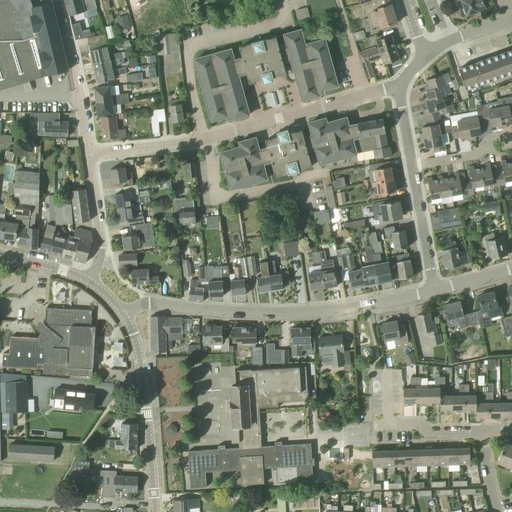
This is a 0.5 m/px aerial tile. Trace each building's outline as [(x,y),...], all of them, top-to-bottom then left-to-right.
[(0,0),(0,90),(49,75),(68,71),(68,69),(63,48),(63,47),(62,47),(57,26),(58,26),(57,25),(52,4),(52,2),(33,7),(30,0),(0,0)] [(97,8),(94,0),(65,0),(70,16),(97,8)] [(391,5),(389,0),(370,0),(364,2),(361,3),(364,15),(367,14),(368,18),(362,20),(366,32),(372,30),(373,31),(397,23),(392,4),(391,5)] [(467,16),(485,9),(481,0),(455,0),(455,1),(458,0),(461,0),(465,9),(463,10),(465,14),(466,13),(467,16)] [(309,7),(297,10),(299,20),(311,17),(309,7)] [(118,17),(121,30),(131,28),(128,15),(118,17)] [(82,32),(73,34),(75,40),(75,41),(88,39),(91,39),(91,37),(90,30),(82,32)] [(303,100),(319,96),(319,94),(323,93),(322,90),(338,86),(325,40),(309,44),(309,46),(305,47),(301,30),(285,35),(288,47),(279,49),(276,37),(239,47),(243,59),(234,61),(231,50),(215,54),(215,56),(212,57),(211,55),(195,60),(212,121),(227,117),(228,119),(233,118),(233,120),(249,115),(238,75),(247,73),(249,83),(264,79),(265,83),(273,81),(272,77),(286,73),(283,63),(292,60),(303,100)] [(355,42),(364,39),(366,38),(364,30),(352,34),(355,42)] [(158,56),(170,54),(180,53),(178,33),(156,36),(158,56)] [(91,39),(88,39),(89,45),(107,42),(106,36),(91,39)] [(368,57),(395,47),(391,36),(376,41),(379,48),(376,49),(375,48),(358,53),(360,59),(368,57)] [(128,52),(122,53),(112,55),(110,47),(109,44),(107,44),(107,42),(89,45),(91,51),(90,51),(93,63),(109,59),(110,61),(123,57),(123,58),(129,57),(128,52)] [(382,58),(384,65),(399,60),(395,47),(368,57),(360,59),(364,71),(372,68),(370,63),(379,60),(379,59),(382,58)] [(467,66),(459,69),(462,78),(466,90),(511,74),(511,50),(478,62),(477,60),(477,61),(473,62),(473,61),(467,64),(466,63),(467,66)] [(125,64),(123,58),(123,57),(110,61),(109,59),(93,63),(95,74),(103,72),(112,70),(111,66),(114,65),(114,66),(125,64)] [(112,71),(112,70),(103,72),(95,74),(97,84),(114,80),(114,77),(127,74),(126,68),(112,71)] [(127,82),(143,79),(142,73),(126,75),(127,82)] [(446,85),(446,84),(443,74),(426,80),(428,86),(425,87),(426,91),(442,86),(443,86),(446,85)] [(446,96),(443,86),(442,86),(426,91),(428,97),(425,98),(426,102),(442,97),(446,96)] [(97,102),(128,98),(127,94),(110,96),(109,87),(95,88),(97,102)] [(489,99),(497,98),(496,90),(488,91),(489,99)] [(448,113),(442,97),(426,102),(426,103),(428,108),(424,109),(428,120),(439,116),(448,113)] [(98,116),(108,115),(113,114),(112,105),(128,103),(128,98),(97,102),(98,116)] [(511,99),(508,100),(508,98),(498,100),(498,103),(502,128),(507,127),(507,124),(511,123),(511,99)] [(184,121),(182,111),(180,99),(169,101),(173,123),(184,121)] [(498,129),(502,128),(498,103),(487,104),(488,110),(483,111),(485,123),(490,122),(491,127),(497,126),(498,129)] [(157,109),(159,121),(166,121),(164,108),(157,109)] [(151,110),(152,124),(153,134),(160,133),(159,121),(157,109),(151,110)] [(478,118),(468,119),(471,140),(476,139),(475,136),(481,135),(479,124),(485,123),(483,111),(477,112),(478,118)] [(69,122),(59,121),(58,121),(58,114),(39,113),(39,129),(45,129),(45,135),(68,136),(69,122)] [(126,137),(125,129),(118,130),(116,116),(101,118),(103,140),(126,137)] [(419,134),(420,138),(441,134),(441,135),(453,133),(452,127),(452,126),(443,127),(443,129),(440,130),(439,124),(442,124),(439,116),(428,120),(430,126),(422,127),(423,133),(419,134)] [(375,159),(391,156),(390,147),(389,147),(388,147),(385,132),(386,132),(383,119),(357,124),(358,125),(349,127),(346,118),(327,124),(325,119),(309,123),(313,136),(304,138),(302,130),(288,134),(287,131),(278,133),(279,137),(265,140),(268,148),(259,151),(256,138),(239,143),(241,147),(221,153),(226,169),(227,169),(228,172),(227,173),(231,189),(267,179),(263,164),(271,162),(275,177),(312,166),(308,151),(316,149),(321,164),(356,154),(356,152),(374,149),(375,159)] [(458,125),(455,126),(452,127),(453,133),(454,138),(460,137),(460,139),(466,138),(467,141),(471,140),(468,119),(457,121),(458,125)] [(443,145),(441,135),(441,134),(420,138),(421,143),(424,143),(425,148),(433,147),(434,153),(446,151),(445,145),(443,145)] [(505,182),(511,180),(511,163),(506,164),(506,161),(501,161),(503,172),(498,173),(500,186),(505,185),(505,182)] [(194,176),(193,163),(185,163),(186,177),(194,176)] [(381,163),(372,165),(369,165),(370,171),(369,171),(370,179),(364,180),(365,185),(393,179),(391,167),(382,168),(381,163)] [(494,187),(500,186),(498,173),(492,174),(490,163),(485,164),(486,168),(480,169),(483,186),(484,190),(494,189),(494,187)] [(113,184),(123,182),(127,181),(126,173),(132,172),(131,166),(111,169),(113,184)] [(472,182),(466,183),(468,195),(474,194),(473,188),(483,186),(480,169),(474,170),(474,166),(469,167),(472,182)] [(19,246),(38,248),(39,229),(35,229),(36,213),(38,214),(40,173),(16,171),(15,189),(15,196),(14,203),(16,203),(15,215),(17,215),(22,216),(20,233),(19,246)] [(462,194),(462,196),(464,207),(470,206),(468,195),(466,183),(465,175),(459,176),(459,173),(454,174),(455,177),(449,178),(452,196),(462,194)] [(438,177),(438,180),(442,197),(452,196),(449,178),(443,179),(442,176),(438,177)] [(438,180),(433,181),(432,178),(427,179),(431,199),(442,197),(438,180)] [(373,196),(386,194),(396,192),(393,179),(365,185),(366,189),(372,188),(373,196)] [(117,208),(133,205),(132,200),(140,199),(138,185),(126,187),(127,193),(115,195),(117,208)] [(76,223),(80,222),(90,221),(86,189),(72,191),(76,223)] [(45,235),(40,251),(49,253),(55,232),(56,226),(55,226),(55,205),(55,196),(50,196),(50,205),(50,224),(48,224),(45,235)] [(345,197),(337,199),(339,207),(346,206),(345,197)] [(194,209),(193,200),(193,198),(173,199),(175,219),(180,218),(180,225),(195,224),(194,209)] [(378,215),(380,222),(398,219),(398,218),(397,218),(396,215),(402,214),(399,201),(381,205),(383,214),(378,215)] [(495,202),(483,204),(485,212),(496,210),(497,214),(504,213),(502,201),(495,202)] [(55,226),(56,226),(73,225),(71,205),(55,205),(55,226)] [(119,222),(129,220),(131,220),(132,225),(132,226),(135,225),(144,224),(142,209),(134,211),(133,205),(117,208),(119,222)] [(317,224),(332,221),(329,209),(314,212),(317,224)] [(456,220),(454,209),(450,210),(451,215),(439,218),(440,223),(456,220)] [(17,233),(20,233),(22,216),(17,215),(15,224),(4,222),(2,238),(16,240),(17,233)] [(345,231),(356,229),(365,227),(364,220),(343,224),(345,231)] [(440,223),(441,231),(462,227),(461,220),(456,220),(440,223)] [(165,223),(166,235),(173,234),(172,222),(165,223)] [(125,250),(135,248),(141,247),(140,240),(149,238),(147,223),(144,224),(135,225),(137,235),(123,236),(125,250)] [(337,223),(331,225),(332,233),(339,232),(337,223)] [(393,237),(395,249),(408,247),(405,230),(395,232),(394,227),(382,229),(384,239),(393,237)] [(91,232),(82,230),(79,229),(75,230),(75,237),(79,238),(73,259),(86,263),(93,242),(91,232)] [(58,236),(59,233),(55,232),(49,253),(62,256),(66,239),(66,238),(58,236)] [(392,280),(389,264),(389,262),(378,264),(378,262),(381,261),(381,260),(380,253),(383,253),(381,242),(378,242),(376,232),(370,233),(372,245),(379,283),(385,282),(384,282),(385,282),(387,283),(390,282),(391,281),(392,280)] [(507,255),(503,237),(495,239),(494,233),(486,235),(491,259),(507,255)] [(79,238),(75,237),(67,235),(66,238),(66,239),(62,256),(73,259),(79,238)] [(458,253),(457,247),(456,247),(455,242),(451,242),(450,239),(441,241),(442,246),(443,251),(441,251),(443,257),(444,257),(447,269),(461,265),(469,263),(467,252),(458,253)] [(298,242),(284,244),(286,257),(300,255),(298,242)] [(372,265),(362,267),(365,286),(367,286),(368,287),(371,286),(372,284),(373,284),(379,283),(372,245),(364,247),(365,252),(366,252),(368,263),(370,263),(372,263),(372,265)] [(320,262),(327,261),(325,251),(318,252),(320,262)] [(313,263),(320,262),(318,252),(312,253),(313,263)] [(399,255),(400,262),(397,262),(397,263),(389,264),(392,280),(400,279),(413,277),(409,253),(399,255)] [(365,286),(362,267),(362,269),(356,271),(355,266),(353,254),(338,257),(340,269),(348,267),(352,288),(365,286)] [(120,266),(137,265),(137,255),(119,256),(120,266)] [(254,256),(247,258),(250,279),(251,279),(251,275),(257,275),(254,256)] [(235,274),(229,274),(229,275),(230,278),(230,281),(231,281),(232,295),(246,294),(245,280),(250,279),(247,258),(239,259),(241,267),(234,268),(235,274)] [(190,264),(189,264),(189,260),(182,261),(184,277),(191,276),(190,264)] [(267,262),(271,290),(284,289),(283,281),(289,280),(288,271),(276,273),(274,261),(267,262)] [(259,292),(271,290),(267,262),(260,263),(262,277),(257,277),(259,292)] [(208,282),(209,292),(209,296),(224,296),(223,280),(222,281),(222,278),(230,278),(229,275),(229,274),(228,266),(221,266),(222,269),(213,269),(213,266),(206,266),(206,267),(205,267),(206,282),(208,282)] [(198,280),(191,280),(189,300),(203,302),(205,288),(201,287),(202,282),(206,282),(205,267),(199,267),(198,280)] [(322,272),(324,288),(338,286),(335,269),(322,272)] [(138,284),(148,283),(159,283),(158,277),(149,277),(149,270),(132,271),(132,282),(138,282),(138,284)] [(324,288),(322,272),(308,274),(311,290),(324,288)] [(500,305),(498,306),(494,292),(478,296),(482,309),(477,311),(479,321),(503,314),(500,305)] [(443,306),(446,320),(448,328),(460,325),(461,328),(480,323),(479,321),(477,311),(464,314),(460,301),(443,306)] [(92,310),(64,309),(46,308),(45,325),(47,326),(37,338),(11,336),(10,354),(3,354),(2,368),(44,370),(44,374),(92,376),(93,368),(94,358),(96,327),(91,326),(92,310)] [(440,334),(437,335),(434,321),(431,322),(429,313),(417,316),(421,333),(428,331),(431,346),(442,343),(440,334)] [(183,333),(182,318),(165,318),(165,316),(151,316),(151,334),(165,334),(174,333),(183,333)] [(511,335),(511,327),(509,317),(501,319),(506,337),(511,335)] [(398,326),(397,322),(397,321),(383,323),(386,341),(394,339),(395,346),(409,343),(405,324),(398,326)] [(229,351),(229,346),(229,338),(222,338),(222,327),(214,327),(214,325),(204,325),(204,344),(214,344),(214,342),(221,342),(222,351),(229,351)] [(102,340),(110,340),(110,327),(101,327),(102,340)] [(241,343),(257,343),(256,329),(250,329),(250,327),(233,328),(234,339),(241,338),(241,343)] [(311,344),(311,328),(292,328),(292,344),(292,356),(302,356),(302,350),(311,350),(311,344)] [(172,350),(172,340),(183,340),(183,333),(174,333),(165,334),(151,334),(152,353),(166,352),(166,350),(172,350)] [(351,364),(351,360),(350,350),(343,351),(342,336),(319,338),(321,354),(332,353),(333,367),(343,366),(343,365),(351,364)] [(253,365),(262,364),(263,364),(262,347),(252,348),(253,365)] [(267,363),(281,363),(288,363),(288,350),(281,350),(281,352),(266,353),(267,363)] [(415,353),(405,355),(406,364),(416,362),(415,353)] [(308,401),(307,378),(300,379),(300,367),(256,370),(251,371),(251,370),(235,371),(235,370),(234,370),(234,371),(235,371),(236,386),(232,386),(231,386),(231,387),(232,402),(231,402),(232,405),(233,405),(234,408),(232,408),(232,411),(233,411),(234,426),(234,427),(235,427),(238,426),(239,441),(239,442),(240,442),(241,442),(241,448),(225,449),(225,445),(218,446),(218,449),(188,451),(189,466),(187,466),(187,473),(190,473),(191,488),(207,487),(206,472),(240,470),(241,478),(236,478),(237,484),(241,484),(241,485),(264,483),(263,468),(276,468),(277,483),(313,480),(312,465),(315,465),(314,458),(312,458),(311,443),(282,445),(282,442),(275,442),(275,446),(260,447),(260,441),(262,440),(260,409),(279,407),(278,402),(308,401)] [(4,374),(4,381),(15,381),(15,373),(4,374)] [(27,412),(27,411),(27,382),(10,382),(7,382),(7,409),(7,410),(8,412),(26,412),(27,412)] [(412,403),(416,403),(416,388),(404,389),(404,405),(412,405),(412,403)] [(420,405),(428,405),(428,388),(416,388),(416,403),(420,403),(420,405)] [(440,403),(440,396),(440,388),(428,388),(428,405),(436,405),(436,403),(440,403)] [(95,395),(87,394),(87,392),(56,389),(55,398),(65,399),(64,408),(79,410),(79,407),(94,409),(95,395)] [(444,413),(452,413),(452,396),(440,396),(440,403),(440,411),(444,411),(444,413)] [(460,410),(464,410),(464,396),(452,396),(452,413),(460,412),(460,410)] [(476,412),(476,403),(476,396),(464,396),(464,410),(468,410),(468,412),(476,412)] [(509,417),(511,417),(511,402),(500,403),(500,420),(509,420),(509,417)] [(485,418),(488,418),(488,403),(476,403),(476,412),(476,420),(485,420),(485,418)] [(492,420),(500,420),(500,403),(488,403),(488,418),(492,418),(492,420)] [(138,424),(136,424),(122,423),(121,441),(108,440),(108,448),(121,448),(137,449),(138,424)] [(511,468),(511,445),(506,443),(497,463),(511,468)] [(9,445),(8,458),(54,461),(55,448),(9,445)] [(449,465),(459,465),(459,446),(454,446),(454,449),(448,449),(449,465)] [(459,465),(470,464),(470,448),(464,448),(463,446),(459,446),(459,465)] [(416,466),(416,447),(411,448),(411,450),(405,450),(405,466),(416,466)] [(427,466),(426,450),(420,450),(420,447),(416,447),(416,466),(427,466)] [(427,466),(438,465),(437,447),(432,447),(432,449),(426,450),(427,466)] [(449,465),(448,449),(442,449),(442,447),(437,447),(438,465),(449,465)] [(384,467),(395,467),(394,448),(389,448),(389,451),(383,451),(384,467)] [(395,467),(405,466),(405,450),(399,450),(399,448),(394,448),(395,467)] [(384,467),(383,451),(377,451),(377,449),(372,449),(373,468),(384,467)] [(77,461),(73,468),(90,469),(90,461),(77,461)] [(138,477),(128,476),(105,475),(105,473),(94,473),(94,474),(97,479),(100,484),(104,484),(104,490),(137,492),(138,477)] [(174,511),(189,511),(190,509),(199,508),(198,498),(174,500),(174,511)]
